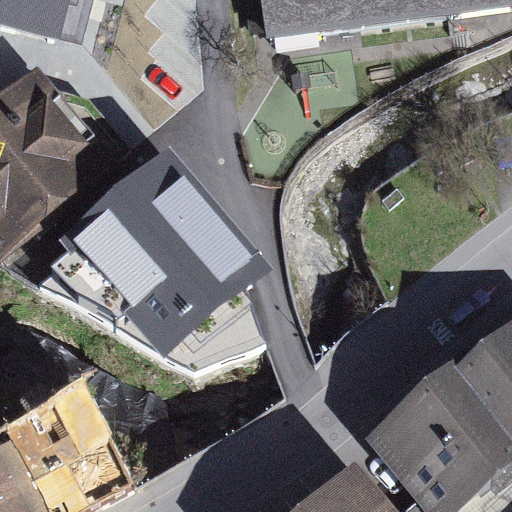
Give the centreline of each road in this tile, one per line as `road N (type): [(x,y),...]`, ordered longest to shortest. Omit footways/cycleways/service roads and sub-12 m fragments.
road 1 (residential): [(323,430),(299,386),(242,209),(214,0)]
road 2 (tertiary): [(511,260),(323,430)]
road 3 (tertiary): [(323,430),(187,511)]
